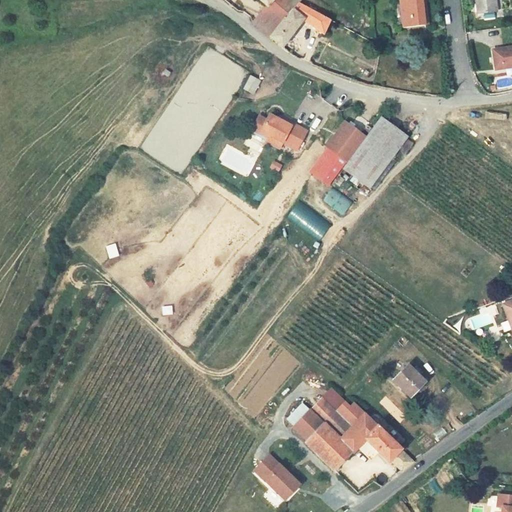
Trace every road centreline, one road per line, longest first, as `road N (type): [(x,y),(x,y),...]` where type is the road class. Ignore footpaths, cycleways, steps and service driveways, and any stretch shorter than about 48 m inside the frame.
road 1 (unclassified): [(470,100),(378,94),(325,76),(212,0)]
road 2 (tertiary): [(511,399),(361,511)]
